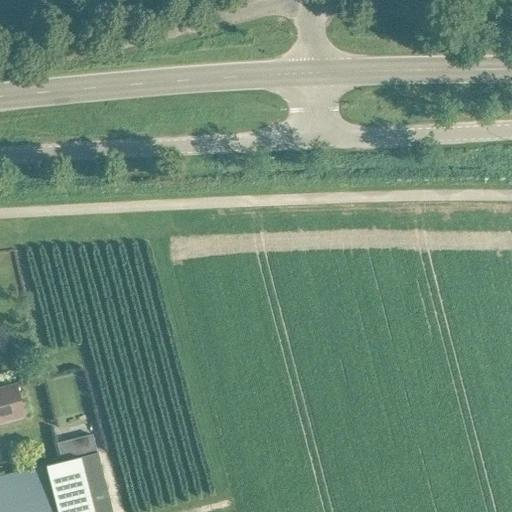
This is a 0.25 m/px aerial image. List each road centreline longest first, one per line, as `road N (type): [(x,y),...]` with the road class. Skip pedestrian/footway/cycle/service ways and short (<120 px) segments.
road 1 (unclassified): [(0,215),(329,198),(511,198)]
road 2 (secondary): [(0,96),(310,73)]
road 3 (unclassified): [(0,158),(309,141)]
road 4 (unclassified): [(309,141),(511,132)]
road 5 (secondary): [(310,73),(511,70)]
road 6 (unclassified): [(102,47),(290,0)]
